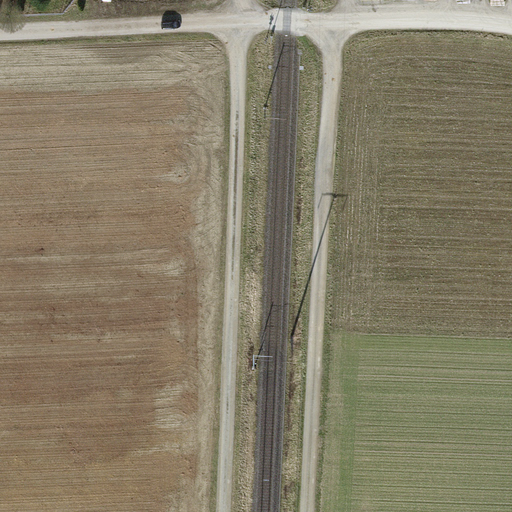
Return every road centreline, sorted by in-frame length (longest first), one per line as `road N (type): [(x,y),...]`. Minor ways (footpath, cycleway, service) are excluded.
road 1 (track): [(312,511),(335,20)]
road 2 (track): [(223,511),(241,22)]
road 3 (track): [(511,23),(241,22)]
road 4 (track): [(241,22),(0,31)]
